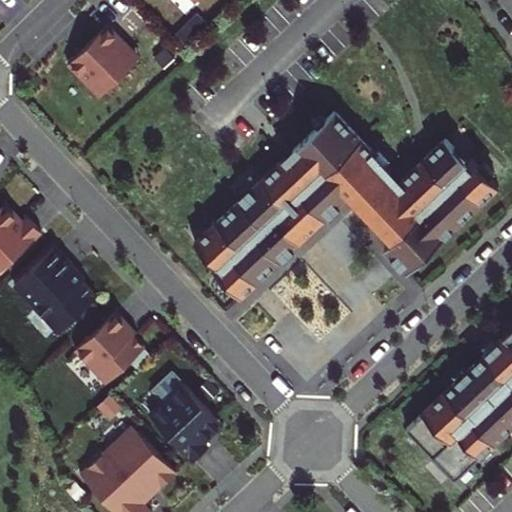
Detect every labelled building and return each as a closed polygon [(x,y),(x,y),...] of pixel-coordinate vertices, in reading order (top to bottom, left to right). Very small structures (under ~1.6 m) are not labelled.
[(119,34),(109,23),(68,63),(101,95),(138,58),(117,37),(119,34)] [(117,37),(138,58),(141,56),(119,34),(117,37)] [(466,159),(445,137),(396,183),(387,173),(391,169),(335,109),(293,148),(296,151),(288,159),(285,156),(195,240),(216,263),(213,266),(240,294),(347,193),(391,240),(384,246),(407,270),(498,185),(470,155),(466,159)] [(16,214),(13,216),(5,216),(0,210),(0,269),(41,231),(28,217),(23,221),(16,214)] [(55,246),(14,284),(58,332),(96,296),(70,267),(72,265),(55,246)] [(126,322),(115,311),(75,348),(106,382),(144,346),(132,333),(123,324),(126,322)] [(455,479),(511,425),(511,327),(406,427),(455,479)] [(211,433),(209,430),(209,423),(216,416),(183,380),(149,412),(194,459),(208,445),(204,441),(211,433)] [(81,472),(118,511),(151,511),(153,511),(144,501),(151,494),(146,489),(155,481),(160,486),(177,470),(139,429),(114,452),(109,447),(81,472)]
